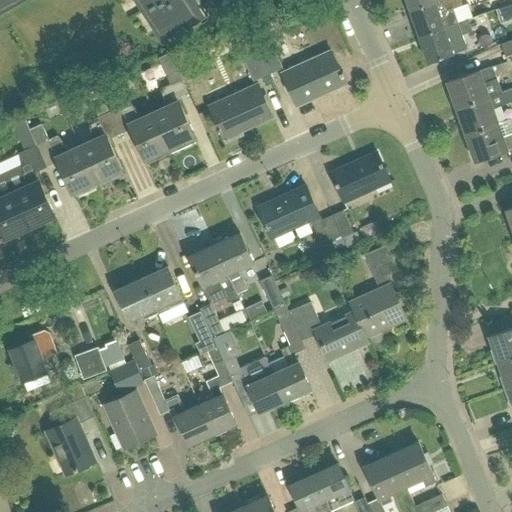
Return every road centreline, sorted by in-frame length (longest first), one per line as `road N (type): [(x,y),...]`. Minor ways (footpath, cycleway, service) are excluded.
road 1 (residential): [(0,282),(396,105)]
road 2 (residential): [(155,499),(434,378)]
road 3 (residential): [(434,378),(443,215),(396,105)]
road 4 (residential): [(490,511),(434,378)]
